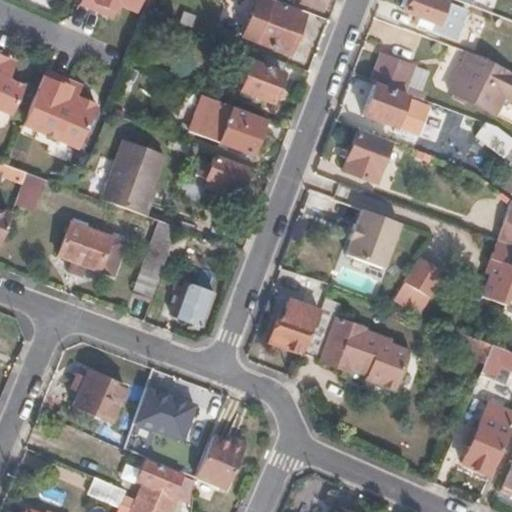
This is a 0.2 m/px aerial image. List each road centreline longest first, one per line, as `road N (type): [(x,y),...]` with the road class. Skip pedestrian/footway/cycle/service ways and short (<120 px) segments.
road 1 (residential): [(359,0),(219,370)]
road 2 (residential): [(457,511),(291,442)]
road 3 (residential): [(219,370),(50,311)]
road 4 (residential): [(50,311),(0,439)]
